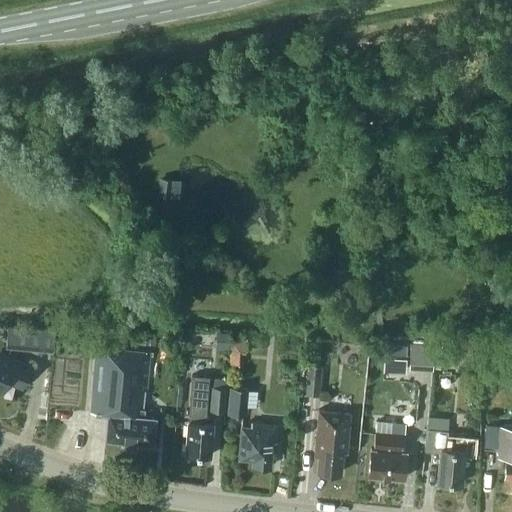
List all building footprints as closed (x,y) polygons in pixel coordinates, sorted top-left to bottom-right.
[(158,190),(157,196),(180,198),(181,180),(169,179),(159,178),(158,190)] [(357,304),(355,266),(333,267),(334,305),(357,304)] [(16,346),(53,350),(55,330),(18,327),(16,346)] [(244,344),(231,344),(230,366),(243,366),(244,344)] [(434,346),(410,345),(409,366),(434,366),(434,346)] [(106,439),(153,443),(155,417),(143,416),(144,409),(142,409),(144,392),(146,392),(150,351),(96,346),(91,412),(108,414),(106,439)] [(383,371),(405,372),(406,347),(384,346),(383,371)] [(448,346),(434,346),(434,366),(447,367),(448,346)] [(0,391),(2,392),(7,380),(23,387),(31,365),(0,352),(0,391)] [(306,394),(318,395),(321,365),(309,364),(306,394)] [(210,455),(212,433),(212,422),(206,422),(208,409),(207,409),(210,376),(194,375),(191,408),(192,408),(191,420),(189,420),(186,454),(210,455)] [(224,388),(225,380),(214,379),(213,387),(211,410),(224,411),(226,388),(224,388)] [(227,413),(247,415),(248,407),(249,390),(249,389),(230,387),(227,413)] [(347,451),(348,433),(350,413),(319,409),(314,453),(319,454),(317,470),(341,472),(343,451),(347,451)] [(429,416),(427,428),(448,430),(449,418),(429,416)] [(403,451),(405,434),(406,422),(376,419),(374,448),(371,448),(369,475),(403,478),(406,451),(403,451)] [(276,440),(277,433),(278,424),(251,422),(251,426),(241,425),(239,457),(253,458),(252,464),(270,466),(272,440),(276,440)] [(511,425),(511,426),(486,424),(484,448),(498,450),(498,457),(506,457),(504,476),(511,477),(510,487),(511,487),(511,425)] [(425,451),(440,452),(440,448),(446,448),(447,434),(448,430),(427,428),(425,451)] [(464,455),(475,456),(477,437),(447,434),(446,448),(440,448),(440,452),(437,481),(461,483),(464,455)]
